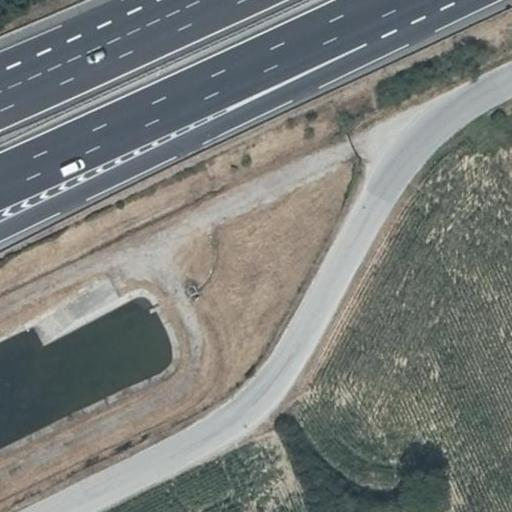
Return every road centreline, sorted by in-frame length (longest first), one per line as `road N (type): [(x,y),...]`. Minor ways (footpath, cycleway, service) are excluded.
road 1 (unclassified): [(511,76),(411,127),(259,380),(197,438),(50,511)]
road 2 (motorway): [(0,231),(374,51),(379,8)]
road 3 (motorway): [(0,181),(379,8)]
road 4 (motorway): [(213,0),(0,97)]
